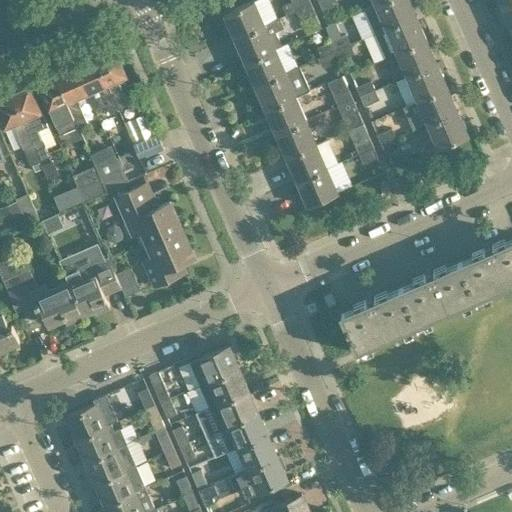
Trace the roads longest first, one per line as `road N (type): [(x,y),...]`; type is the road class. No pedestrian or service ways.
road 1 (residential): [(267,285),(141,0)]
road 2 (residential): [(11,396),(267,285)]
road 3 (residential): [(267,285),(511,176)]
road 4 (residential): [(369,511),(267,285)]
road 5 (residential): [(511,122),(459,0)]
road 6 (residential): [(60,511),(11,396)]
